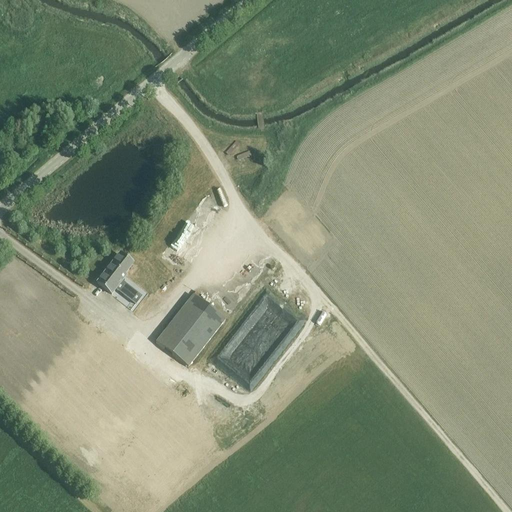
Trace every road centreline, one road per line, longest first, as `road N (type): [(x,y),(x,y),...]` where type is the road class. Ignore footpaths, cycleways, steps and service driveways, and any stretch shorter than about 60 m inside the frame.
road 1 (unclassified): [(0,209),(251,0)]
road 2 (track): [(509,511),(296,266)]
